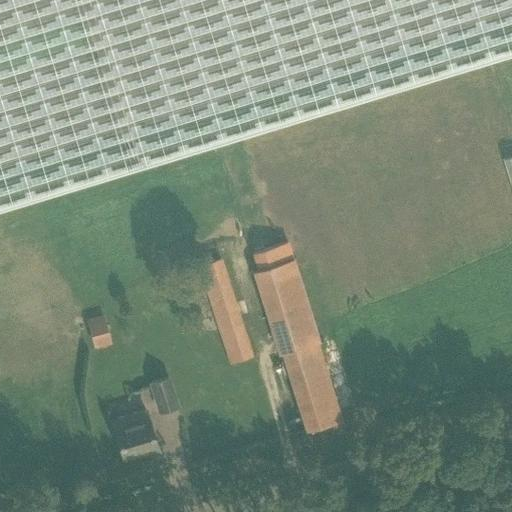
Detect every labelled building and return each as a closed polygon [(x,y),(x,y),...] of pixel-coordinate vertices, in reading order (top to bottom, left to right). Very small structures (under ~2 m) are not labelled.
[(511,0),(0,0),(0,206),(140,164),(511,52),(511,0)] [(282,354),(318,343),(319,342),(294,259),(253,272),(279,355),(282,354)] [(219,333),(229,364),(253,356),(243,325),(224,262),(200,270),(208,297),(219,333)] [(87,319),(91,335),(108,330),(104,315),(87,319)] [(282,354),(307,431),(342,420),(318,343),(282,354)] [(149,384),(159,414),(180,407),(171,378),(149,384)] [(113,402),(116,414),(152,404),(149,392),(113,402)] [(112,419),(124,457),(157,447),(145,409),(112,419)]
